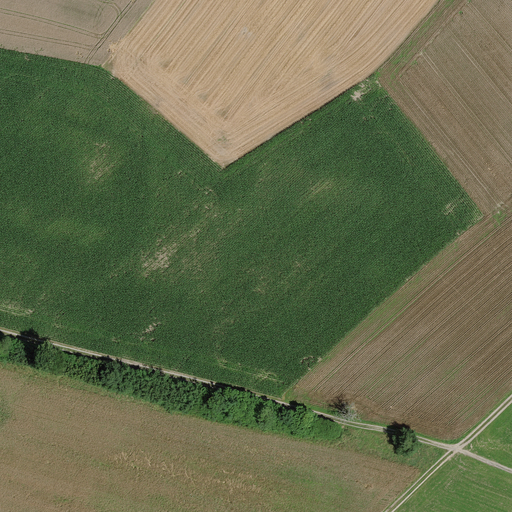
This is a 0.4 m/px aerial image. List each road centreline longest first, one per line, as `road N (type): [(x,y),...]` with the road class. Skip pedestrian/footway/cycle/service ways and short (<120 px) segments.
road 1 (track): [(0,332),(456,451),(511,401)]
road 2 (track): [(394,511),(456,451),(511,472)]
